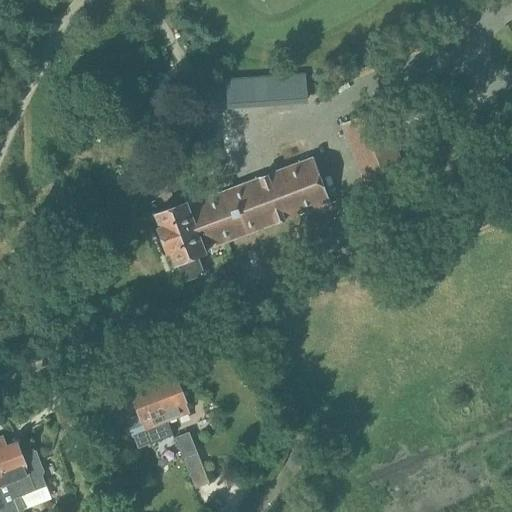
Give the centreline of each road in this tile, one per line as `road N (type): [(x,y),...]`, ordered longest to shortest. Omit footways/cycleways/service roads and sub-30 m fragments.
road 1 (unclassified): [(241,295),(511,189)]
road 2 (unclassified): [(0,388),(241,295)]
road 3 (unclassified): [(252,511),(292,461),(294,425),(241,295)]
